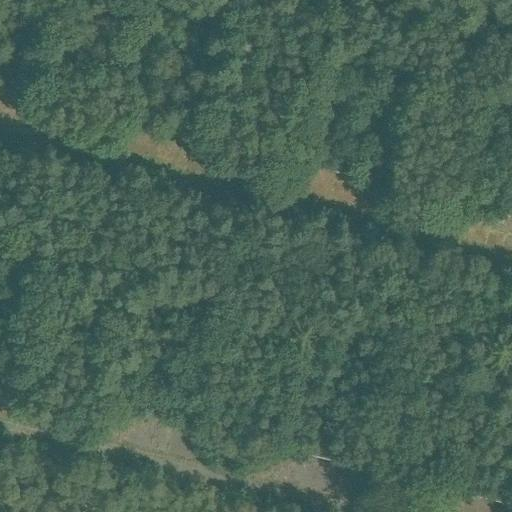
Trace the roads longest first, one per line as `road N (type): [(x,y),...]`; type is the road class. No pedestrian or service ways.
road 1 (unclassified): [(0,148),(511,275)]
road 2 (unclassified): [(0,422),(368,511)]
